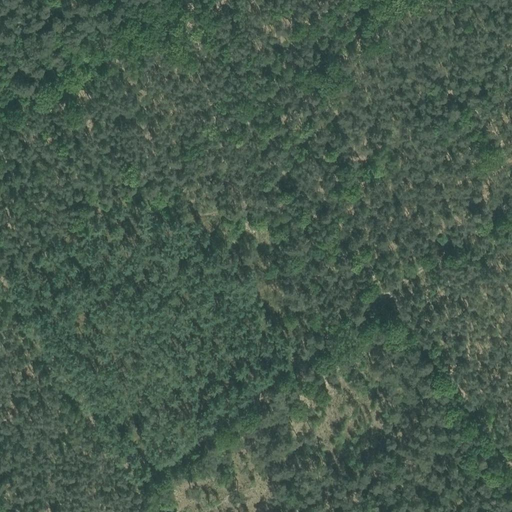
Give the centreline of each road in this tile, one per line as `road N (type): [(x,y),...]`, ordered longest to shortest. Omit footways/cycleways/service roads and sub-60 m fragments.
road 1 (track): [(511,204),(134,484),(94,431),(77,425),(55,429),(0,466)]
road 2 (track): [(511,451),(326,199),(511,66)]
